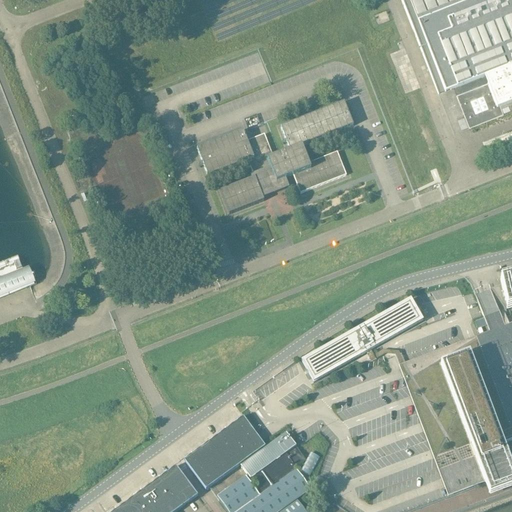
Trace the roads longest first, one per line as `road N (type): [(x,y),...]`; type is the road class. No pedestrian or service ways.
road 1 (unclassified): [(177,433),(364,303),(406,283),(511,255)]
road 2 (unclassified): [(71,511),(177,433)]
road 3 (unclassified): [(177,433),(119,320)]
